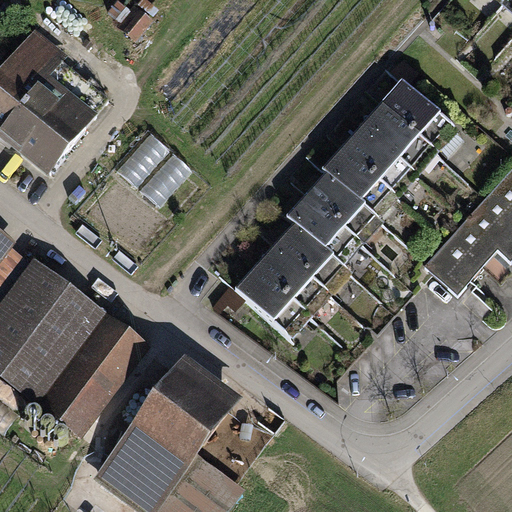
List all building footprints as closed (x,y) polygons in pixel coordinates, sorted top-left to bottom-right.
[(511,0),(504,0),(503,1),(511,8),(511,0)] [(128,10),(116,26),(130,38),(143,22),(128,10)] [(28,39),(0,72),(0,139),(45,176),(105,102),(28,39)] [(403,63),(395,78),(413,88),(421,73),(403,63)] [(447,130),(403,91),(384,113),(428,152),(447,130)] [(428,152),(384,113),(364,135),(408,174),(428,152)] [(408,174),(364,135),(344,157),(388,196),(408,174)] [(388,196),(344,157),(325,179),(328,182),(369,218),(388,196)] [(511,165),(420,269),(454,298),(463,287),(455,281),(486,246),(507,265),(511,258),(511,165)] [(369,218),(328,182),(308,204),(352,243),(372,221),(369,218)] [(352,243),(308,204),(288,226),(296,233),(333,265),(352,243)] [(333,265),(296,233),(276,255),(320,293),(340,271),(333,265)] [(320,293),(276,255),(257,277),(300,315),(320,293)] [(141,351),(30,268),(0,307),(0,378),(77,436),(141,351)] [(300,315),(257,277),(237,299),(281,338),(300,315)] [(223,413),(174,377),(97,481),(139,511),(149,511),(192,455),(223,413)] [(225,511),(241,491),(192,455),(149,511),(225,511)]
